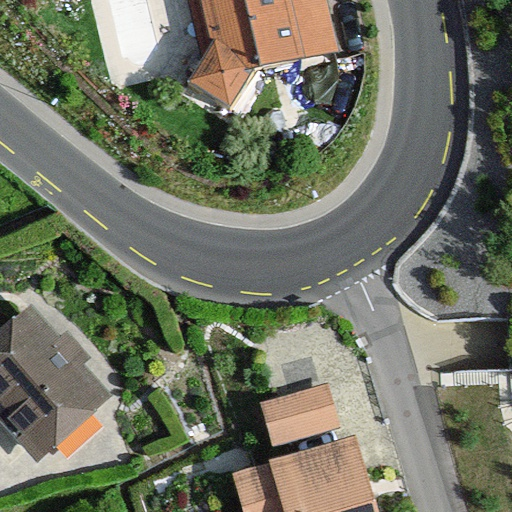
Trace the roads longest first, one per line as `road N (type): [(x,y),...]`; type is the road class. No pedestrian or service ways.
road 1 (tertiary): [(352,244),(295,266),(228,264),(177,249),(0,112)]
road 2 (residential): [(439,511),(352,244)]
road 3 (tertiary): [(415,0),(430,96),(428,141),(387,214),(352,244)]
